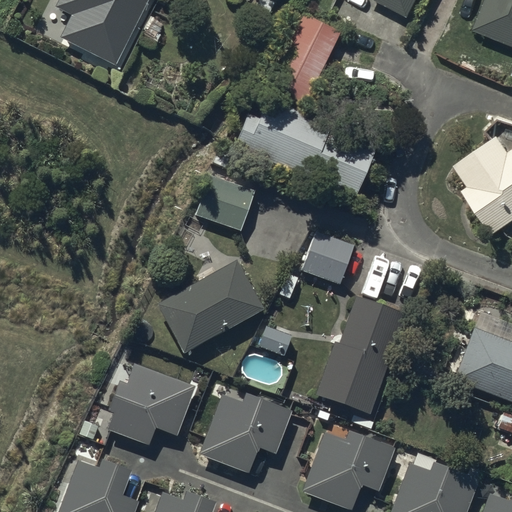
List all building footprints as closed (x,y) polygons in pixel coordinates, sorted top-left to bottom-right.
[(59,0),(56,6),(71,13),(59,37),(114,65),(145,0),(59,0)] [(274,3),(267,0),(259,0),(253,12),(265,19),(274,3)] [(415,0),(379,0),(408,15),(415,0)] [(511,0),(487,0),(475,30),(511,44),(511,0)] [(338,34),(302,15),(265,84),(302,103),(338,34)] [(376,148),(266,102),(258,121),(245,115),(228,154),(351,206),(376,148)] [(511,221),(511,149),(508,152),(497,136),(454,165),(470,188),(464,192),(493,234),(511,221)] [(253,192),(209,176),(195,216),(239,232),(253,192)] [(352,247),(315,233),(301,271),(338,285),(352,247)] [(263,311),(236,262),(156,305),(182,354),(263,311)] [(297,279),(287,275),(278,294),(288,299),(297,279)] [(317,291),(295,284),(282,321),(304,328),(317,291)] [(403,317),(355,300),(338,345),(334,344),(315,395),(368,414),(403,317)] [(290,338),(265,328),(258,347),(283,357),(290,338)] [(511,344),(473,329),(452,383),(511,405),(511,344)] [(317,352),(297,346),(285,385),(305,391),(317,352)] [(193,387),(133,366),(126,385),(118,382),(107,412),(113,414),(107,431),(148,446),(154,429),(175,436),(193,387)] [(291,413),(246,395),(242,403),(221,395),(197,456),(248,475),(258,450),(274,456),(291,413)] [(329,415),(319,411),(317,417),(326,421),(329,415)] [(372,424),(353,416),(350,422),(370,430),(372,424)] [(100,428),(84,422),(79,435),(95,441),(100,428)] [(394,449),(348,431),(344,441),(324,433),(301,494),(348,511),(352,511),(361,488),(377,494),(394,449)] [(130,472),(101,461),(98,470),(78,462),(58,511),(133,511),(137,503),(121,497),(130,472)] [(464,511),(476,481),(432,464),(429,472),(409,464),(390,511),(464,511)] [(212,511),(215,504),(185,492),(182,500),(161,492),(153,511),(212,511)] [(511,511),(511,495),(509,502),(488,494),(481,511),(511,511)]
